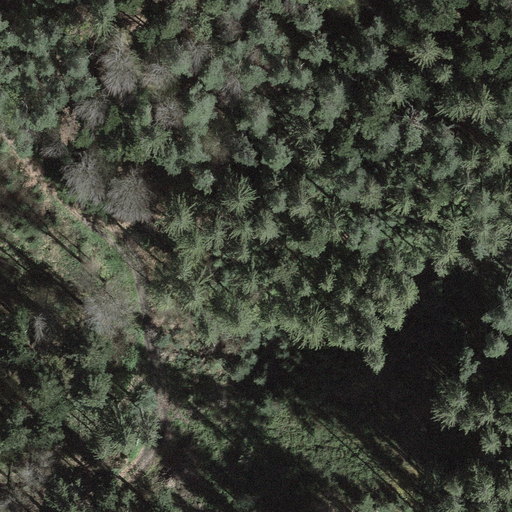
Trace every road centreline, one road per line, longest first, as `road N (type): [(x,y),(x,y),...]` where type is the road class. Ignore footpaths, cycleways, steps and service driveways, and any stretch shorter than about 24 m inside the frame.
road 1 (track): [(0,129),(132,260),(148,313),(164,434),(146,465),(77,511)]
road 2 (track): [(157,379),(119,446),(62,469),(0,477)]
